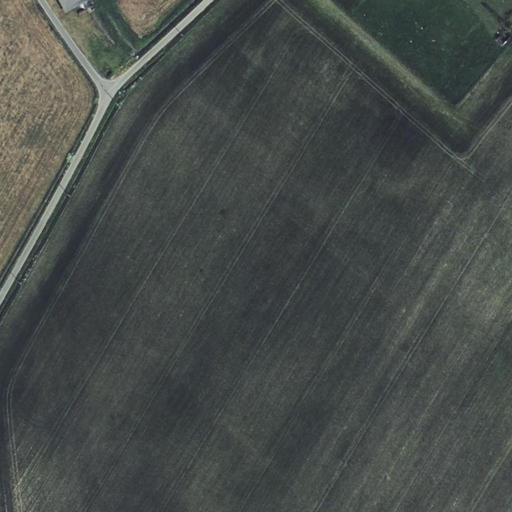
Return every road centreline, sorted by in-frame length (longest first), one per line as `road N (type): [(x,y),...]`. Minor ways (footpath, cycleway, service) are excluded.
road 1 (unclassified): [(0,298),(109,94)]
road 2 (unclassified): [(109,94),(207,0)]
